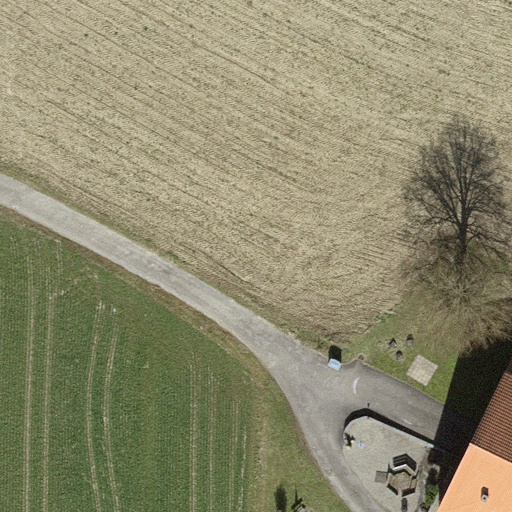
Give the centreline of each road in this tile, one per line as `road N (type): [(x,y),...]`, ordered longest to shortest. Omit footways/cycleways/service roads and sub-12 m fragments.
road 1 (track): [(0,188),(324,374),(466,436)]
road 2 (track): [(266,343),(369,511)]
